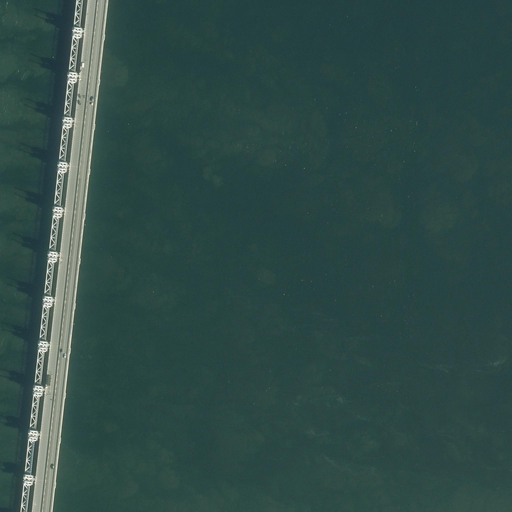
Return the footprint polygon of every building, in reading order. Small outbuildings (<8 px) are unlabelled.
[(79,25),(74,24),(74,25),(72,25),(71,33),(73,33),(73,34),(78,35),(80,35),(80,34),(81,34),(82,26),(81,26),(81,25),(79,25)] [(74,70),(69,69),(69,70),(67,69),(66,78),(68,78),(68,79),(73,79),(75,79),(76,79),(77,71),(76,70),(74,70)] [(69,115),(64,114),(62,114),(62,123),(63,123),(63,124),(68,124),(70,124),(71,124),(72,115),(71,115),(69,115)] [(65,159),(59,159),(57,159),(56,168),(58,168),(63,169),(65,169),(66,169),(67,160),(66,160),(66,159),(65,159)] [(60,204),(54,203),(54,204),(53,204),(52,212),(53,212),(53,213),(59,214),(60,214),(60,213),(62,213),(62,205),(61,205),(61,204),(60,204)] [(55,249),(49,248),(49,249),(48,249),(47,257),(48,257),(48,258),(54,258),(55,258),(57,258),(57,250),(56,249),(55,249)] [(50,293),(44,293),(43,293),(42,302),(43,302),(49,303),(50,303),(52,303),(53,294),(51,294),(50,293)] [(45,338),(40,338),(39,338),(38,338),(37,346),(39,347),(38,347),(44,348),(45,348),(45,347),(47,348),(48,339),(46,339),(47,338),(45,338)] [(40,383),(35,382),(35,383),(33,383),(32,391),(34,391),(34,392),(39,392),(41,392),(42,392),(43,384),(42,383),(40,383)] [(35,428),(30,427),(28,427),(27,436),(29,436),(29,437),(34,437),(36,437),(37,437),(38,428),(37,428),(35,428)] [(30,472),(25,472),(23,472),(23,481),(24,481),(30,482),(31,482),(32,482),(33,473),(32,473),(32,472),(30,472)]
